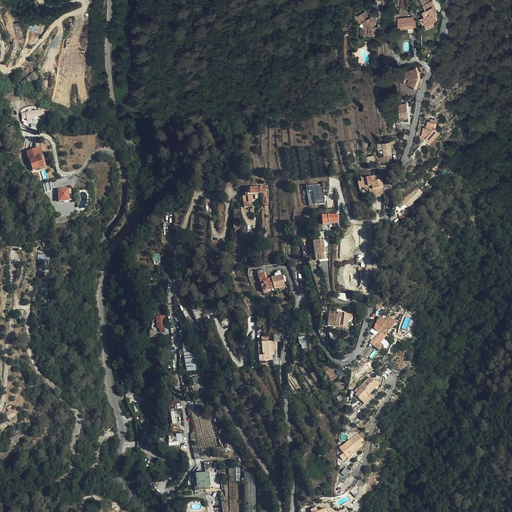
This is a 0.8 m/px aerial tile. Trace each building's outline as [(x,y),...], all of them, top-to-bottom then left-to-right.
[(434,9),(436,7),(433,1),(432,2),(425,5),(428,10),(425,12),(427,16),(422,19),(426,26),(433,23),(435,22),(436,21),(437,19),(437,18),(435,15),(437,13),(436,11),(435,11),(434,9)] [(367,22),(367,33),(379,32),(379,24),(376,25),(374,25),(374,21),(376,21),(372,15),(369,17),(365,10),(358,15),(362,22),(367,22)] [(365,33),(367,33),(367,22),(362,22),(358,15),(355,16),(361,25),(365,25),(365,33)] [(416,17),(398,18),(398,28),(415,28),(416,28),(416,17)] [(24,42),(21,27),(10,29),(13,45),(24,42)] [(420,78),(418,73),(419,72),(417,67),(404,71),(406,79),(405,81),(417,85),(420,78)] [(85,88),(85,80),(63,77),(63,85),(85,88)] [(408,117),(407,104),(399,104),(400,118),(408,117)] [(27,117),(27,119),(45,117),(44,109),(22,112),(22,118),(27,117)] [(424,128),(422,133),(424,133),(423,137),(425,138),(429,141),(438,132),(434,128),(435,123),(428,122),(426,128),(424,128)] [(15,137),(12,131),(7,134),(10,140),(15,137)] [(392,152),(392,148),(391,142),(391,141),(378,143),(379,149),(383,149),(384,156),(380,157),(381,162),(392,160),(391,152),(392,152)] [(43,167),(39,153),(28,157),(32,170),(43,167)] [(382,188),(380,174),(369,176),(369,177),(365,178),(369,195),(375,194),(374,189),(382,188)] [(323,184),(307,185),(309,205),(325,203),(323,184)] [(244,197),(244,198),(245,208),(250,208),(249,203),(252,203),(251,195),(262,194),(264,193),(265,198),(263,198),(264,205),(269,205),(268,198),(267,198),(265,187),(250,189),(251,194),(247,195),(247,197),(244,197)] [(69,201),(69,190),(59,190),(59,201),(69,201)] [(313,243),(315,256),(318,256),(319,261),(328,260),(326,241),(313,243)] [(50,262),(50,253),(38,254),(38,262),(50,262)] [(271,278),(272,279),(274,289),(285,286),(282,276),(275,277),(271,278)] [(274,289),(272,279),(262,281),(262,283),(264,291),(274,289)] [(264,291),(262,283),(259,284),(261,293),(274,290),(274,289),(264,291)] [(330,315),(329,318),(329,322),(332,322),(332,328),(340,329),(340,326),(348,327),(349,321),(352,321),(353,315),(338,313),(338,316),(330,315)] [(166,327),(164,314),(156,316),(158,328),(166,327)] [(388,330),(395,322),(387,315),(383,320),(379,316),(375,321),(376,322),(374,323),(379,328),(377,330),(379,332),(372,339),(374,341),(371,344),(377,350),(383,345),(379,342),(385,335),(382,332),(386,328),(388,330)] [(299,337),(302,349),(307,348),(305,336),(299,337)] [(276,356),(275,349),(273,349),(272,342),(259,344),(260,362),(274,361),(273,356),(276,356)] [(190,350),(190,344),(183,344),(183,351),(179,351),(179,356),(184,356),(187,355),(187,350),(190,350)] [(336,379),(325,367),(322,370),(333,382),(336,379)] [(208,393),(205,384),(204,384),(202,377),(192,380),(196,392),(199,391),(200,395),(208,393)] [(371,392),(378,384),(375,381),(371,377),(359,389),(361,391),(357,395),(364,402),(369,397),(373,393),(371,392)] [(12,405),(5,408),(10,418),(17,415),(12,405)] [(220,449),(211,413),(207,414),(206,408),(190,412),(201,454),(220,449)] [(362,446),(359,443),(363,441),(358,434),(339,450),(343,455),(339,457),(343,461),(362,446)] [(182,449),(180,438),(169,439),(171,447),(177,447),(178,450),(182,449)] [(217,463),(205,465),(205,474),(196,475),(198,487),(195,488),(195,492),(206,491),(205,486),(213,485),(211,474),(218,473),(217,463)] [(230,511),(243,511),(243,468),(230,469),(230,511)] [(349,473),(344,470),(341,475),(346,478),(349,473)] [(256,511),(256,471),(245,471),(245,511),(256,511)] [(358,493),(356,491),(359,489),(357,486),(350,491),(354,496),(358,493)]
